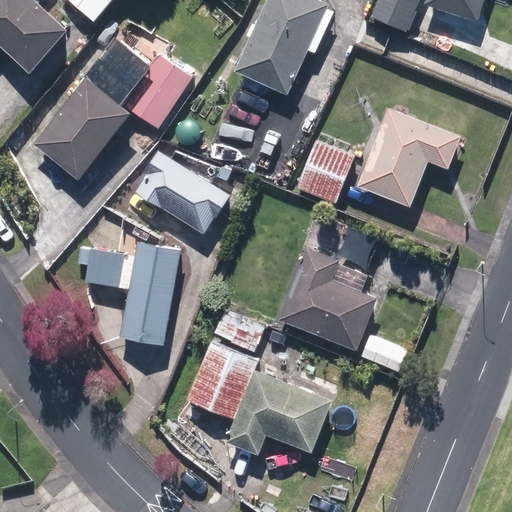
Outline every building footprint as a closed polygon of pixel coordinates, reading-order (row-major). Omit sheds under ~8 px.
[(0,0),(0,43),(33,75),(71,34),(35,0),(0,0)] [(70,0),(96,22),(115,0),(70,0)] [(270,0),(238,72),(297,98),(337,9),(317,0),(270,0)] [(381,0),(375,15),(405,28),(416,0),(381,0)] [(429,0),(428,2),(478,18),(483,0),(429,0)] [(126,107),(162,129),(194,79),(159,56),(126,107)] [(36,145),(81,181),(134,114),(89,79),(36,145)] [(361,186),(412,207),(430,161),(450,168),(462,137),(391,110),(361,186)] [(300,188),(338,203),(357,156),(318,142),(300,188)] [(139,190),(206,233),(217,217),(219,218),(233,195),(162,151),(149,173),(150,174),(139,190)] [(139,242),(124,334),(165,342),(181,250),(139,242)] [(309,249),(283,315),(357,345),(376,299),(331,281),(339,261),(309,249)] [(233,341),(256,351),(268,325),(228,308),(217,333),(234,340),(233,341)] [(229,442),(261,454),(269,435),(314,452),(334,402),(256,371),(261,359),(212,340),(189,401),(238,420),(229,442)] [(379,345),(367,341),(361,358),(372,362),(379,345)]
